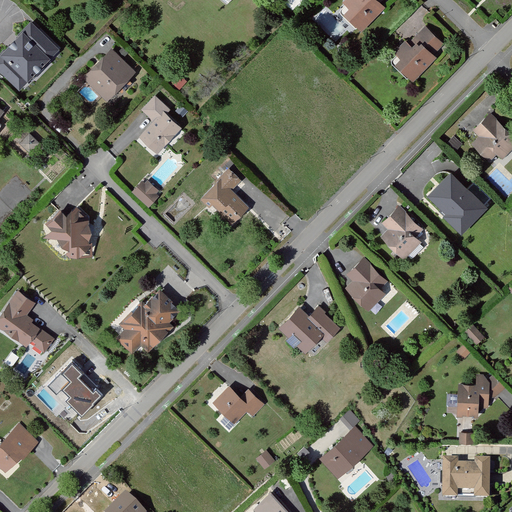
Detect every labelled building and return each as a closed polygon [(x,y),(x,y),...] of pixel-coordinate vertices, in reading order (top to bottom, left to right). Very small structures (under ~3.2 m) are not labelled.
[(343,11),(356,24),(359,21),(347,10),(352,4),(348,0),(347,0),(342,5),(342,7),(341,8),(342,10),(343,11)] [(348,0),(352,4),(347,10),(359,21),(361,24),(383,2),(380,0),(348,0)] [(29,21),(0,49),(0,70),(20,91),(60,51),(29,21)] [(426,25),(413,38),(416,42),(412,45),(409,42),(406,39),(397,48),(399,50),(403,55),(398,60),(410,72),(413,75),(434,53),(429,48),(439,38),(426,25)] [(112,47),(86,73),(107,95),(117,84),(122,88),(131,79),(127,75),(123,71),(130,64),(112,47)] [(394,62),(407,75),(410,72),(398,60),(403,55),(399,50),(394,56),(393,58),(393,59),(393,61),(394,62)] [(130,64),(123,71),(127,75),(133,68),(130,64)] [(156,115),(141,130),(156,145),(164,137),(162,134),(169,127),(171,130),(178,122),(164,108),(168,104),(156,92),(145,103),(156,115)] [(474,144),(487,157),(494,150),(497,152),(502,158),(511,148),(511,139),(488,117),(474,132),(480,139),(474,144)] [(26,130),(36,140),(40,136),(30,126),(26,130)] [(30,146),(36,140),(26,130),(20,136),(30,146)] [(494,150),(487,157),(490,159),(497,152),(494,150)] [(212,200),(228,216),(236,209),(237,211),(245,204),(245,202),(228,186),(238,176),(228,165),(218,176),(219,177),(202,194),(210,201),(212,200)] [(453,220),(468,205),(470,207),(478,199),(472,192),(449,170),(434,185),(440,191),(437,195),(440,198),(436,203),(453,220)] [(143,179),(141,177),(132,186),(145,199),(154,190),(152,188),(143,179)] [(154,186),(145,177),(143,179),(152,188),(154,186)] [(50,222),(56,228),(53,230),(67,243),(71,247),(71,253),(80,253),(91,242),(87,239),(87,232),(87,225),(87,216),(77,206),(67,216),(61,210),(50,222)] [(390,230),(387,233),(390,237),(386,240),(404,258),(406,256),(412,261),(424,249),(419,243),(414,238),(421,231),(421,230),(399,208),(384,223),(385,224),(390,230)] [(236,209),(228,216),(229,218),(230,218),(237,211),(236,209)] [(356,282),(353,285),(357,288),(353,292),(369,309),(384,295),(378,289),(385,281),(364,260),(349,275),(356,282)] [(131,308),(133,310),(139,316),(131,324),(123,332),(134,343),(143,334),(146,332),(151,336),(159,327),(162,330),(169,322),(165,318),(177,305),(160,289),(145,304),(140,299),(131,308)] [(1,322),(10,328),(11,332),(15,335),(21,334),(23,331),(31,337),(39,326),(31,320),(32,318),(23,311),(32,299),(20,290),(4,313),(6,315),(1,322)] [(308,321),(311,318),(301,308),(298,312),(308,321)] [(139,316),(133,310),(124,319),(131,324),(139,316)] [(296,349),(300,345),(305,340),(312,346),(323,335),(328,339),(331,336),(333,338),(337,334),(337,333),(336,332),(339,329),(338,328),(324,314),(319,310),(311,318),(308,321),(298,312),(287,323),(296,332),(291,337),(288,341),(296,349)] [(296,332),(287,323),(282,328),(291,337),(296,332)] [(46,348),(54,336),(39,326),(31,337),(46,348)] [(146,332),(143,334),(150,342),(162,330),(159,327),(151,336),(146,332)] [(21,334),(29,341),(31,337),(23,331),(21,334)] [(305,340),(300,345),(307,352),(312,346),(305,340)] [(471,352),(463,344),(457,350),(465,358),(471,352)] [(81,372),(85,367),(74,357),(51,382),(84,412),(103,391),(81,372)] [(481,407),(481,405),(481,401),(487,401),(487,397),(488,396),(492,397),(504,385),(494,375),(488,381),(486,381),(483,377),(481,376),(476,376),(476,384),(459,384),(458,394),(461,395),(461,403),(458,403),(458,413),(475,414),(476,414),(476,407),(481,407)] [(230,411),(237,418),(249,406),(256,412),(266,402),(254,390),(246,398),(233,385),(220,398),(231,409),(230,411)] [(351,408),(340,418),(350,429),(361,420),(351,408)] [(21,423),(0,445),(0,458),(8,466),(22,452),(24,454),(38,439),(21,423)] [(351,433),(368,452),(373,447),(371,445),(356,429),(351,433)] [(461,431),(461,443),(472,444),(472,432),(461,431)] [(345,472),(368,452),(351,433),(323,459),(334,471),(340,466),(345,472)] [(269,448),(259,455),(267,465),(276,458),(269,448)] [(456,466),(456,461),(445,461),(444,473),(440,473),(440,486),(444,486),(444,497),(455,498),(455,490),(476,491),(476,498),(488,498),(489,462),(476,462),(476,467),(456,466)] [(340,466),(334,471),(339,477),(345,472),(340,466)] [(147,511),(149,510),(131,492),(112,511),(113,511),(147,511)] [(283,511),(279,507),(281,505),(270,494),(255,507),(259,511),(283,511)]
